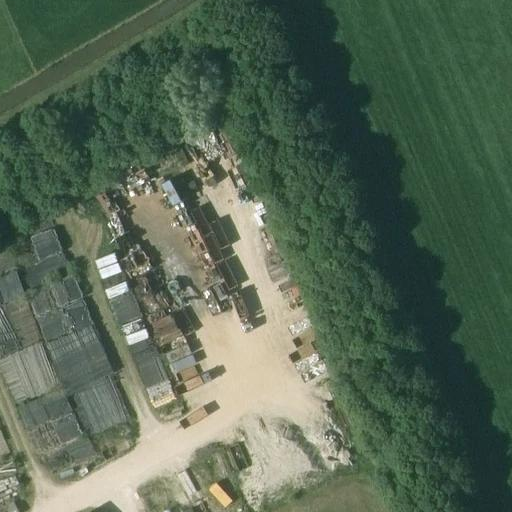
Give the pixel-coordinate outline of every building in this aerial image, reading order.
[(220,118),(179,133),(192,166),(232,151),(220,118)] [(202,219),(186,167),(168,173),(184,225),(202,219)] [(220,216),(236,262),(278,248),(263,202),(220,216)] [(34,236),(40,259),(63,253),(56,230),(34,236)] [(98,257),(102,277),(123,273),(120,253),(98,257)] [(4,273),(15,272),(14,257),(0,257),(0,270),(4,271),(4,273)] [(111,366),(77,275),(28,294),(32,305),(9,313),(5,303),(27,294),(19,272),(0,278),(0,364),(4,375),(14,372),(8,355),(30,346),(30,345),(52,336),(69,381),(111,366)] [(134,280),(111,286),(132,363),(155,357),(134,280)] [(161,323),(157,333),(180,340),(184,330),(161,323)] [(153,403),(175,396),(161,356),(139,363),(153,403)] [(248,511),(255,511),(296,495),(287,472),(240,491),(248,511)]
